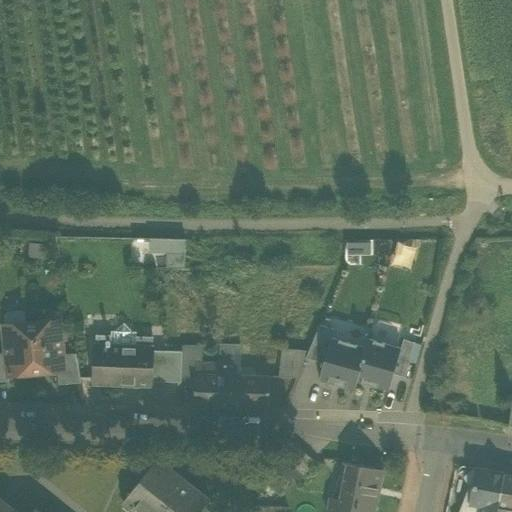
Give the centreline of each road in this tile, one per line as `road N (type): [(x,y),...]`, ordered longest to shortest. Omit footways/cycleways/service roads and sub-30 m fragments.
road 1 (track): [(447,0),(482,185),(0,178)]
road 2 (residential): [(0,417),(405,429)]
road 3 (unclassified): [(482,185),(405,429)]
